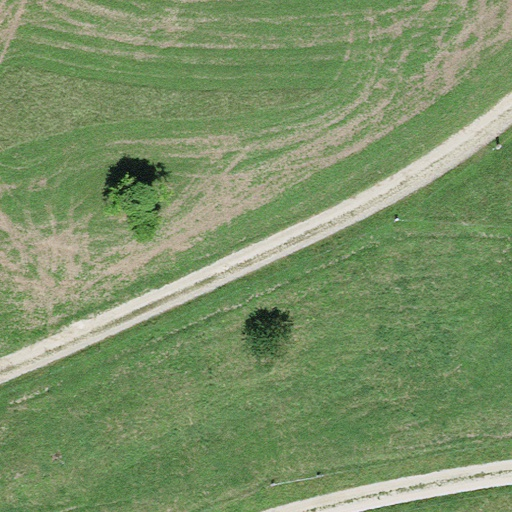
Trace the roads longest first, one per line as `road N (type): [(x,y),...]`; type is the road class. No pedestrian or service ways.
road 1 (track): [(0,359),(82,332),(431,171),(511,103)]
road 2 (track): [(511,483),(340,511)]
